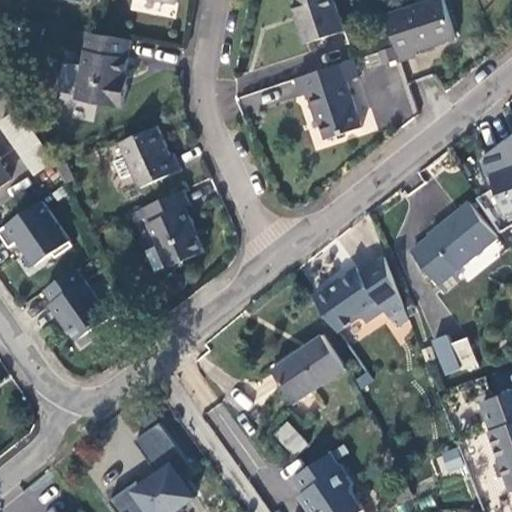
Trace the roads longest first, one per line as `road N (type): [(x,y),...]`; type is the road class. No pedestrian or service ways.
road 1 (residential): [(279,258),(511,73)]
road 2 (residential): [(279,258),(206,105),(217,0)]
road 3 (residential): [(64,398),(86,404),(109,397),(279,258)]
